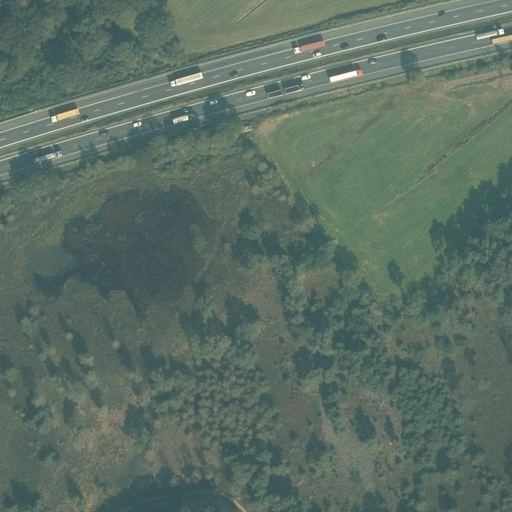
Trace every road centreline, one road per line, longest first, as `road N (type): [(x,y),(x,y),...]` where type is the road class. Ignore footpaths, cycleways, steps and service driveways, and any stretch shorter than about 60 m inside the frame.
road 1 (motorway): [(511,4),(241,69),(0,140)]
road 2 (motorway): [(0,168),(511,33)]
road 3 (track): [(0,199),(218,132),(511,71)]
road 4 (track): [(118,511),(145,492),(196,485),(220,485),(258,511)]
